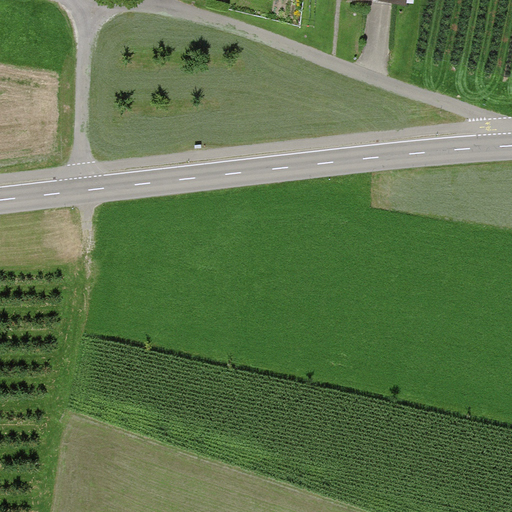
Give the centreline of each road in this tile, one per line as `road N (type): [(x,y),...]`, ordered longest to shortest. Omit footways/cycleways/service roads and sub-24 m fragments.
road 1 (unclassified): [(96,1),(159,5),(220,23),(484,117),(500,125),(503,146)]
road 2 (tertiary): [(503,146),(80,191)]
road 3 (unclassified): [(80,191),(96,1)]
